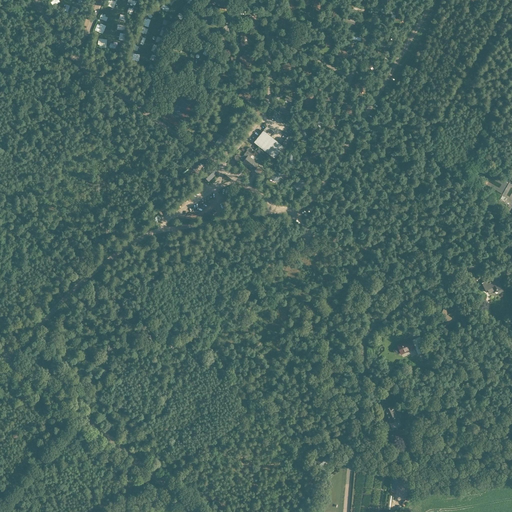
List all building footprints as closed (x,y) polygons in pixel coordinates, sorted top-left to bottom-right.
[(107,0),(106,5),(114,8),(116,2),(111,0),(107,0)] [(269,7),(263,0),(258,0),(266,9),(269,7)] [(286,0),(290,11),(297,9),(296,5),(295,5),(293,0),(286,0)] [(321,0),(314,0),(312,9),(319,11),(321,8),(320,7),(322,0),(321,0)] [(332,5),(329,15),(336,17),(339,7),(332,5)] [(146,11),(144,17),(150,20),(151,18),(153,18),(155,14),(146,11)] [(283,13),(275,16),(279,27),(287,24),(283,13)] [(251,16),(250,16),(245,20),(253,29),(258,24),(251,16)] [(104,33),(105,25),(96,23),(95,31),(104,33)] [(146,35),(148,29),(140,26),(138,31),(146,35)] [(325,42),(326,46),(333,46),(333,34),(325,35),(326,42),(325,42)] [(143,45),(146,38),(136,35),(134,42),(143,45)] [(361,44),(362,37),(352,36),(352,44),(361,44)] [(100,45),(100,47),(107,48),(107,39),(99,38),(98,44),(100,45)] [(243,53),(239,59),(248,66),(253,60),(250,57),(249,58),(243,53)] [(373,66),(369,58),(363,61),(367,69),(373,66)] [(281,66),(285,72),(296,67),(293,60),(281,66)] [(304,76),(310,74),(311,73),(309,63),(301,65),(304,76)] [(244,74),(241,81),(252,86),(255,79),(244,74)] [(365,89),(360,80),(354,84),(359,93),(365,89)] [(284,99),(289,90),(291,88),(288,86),(286,89),(277,104),(284,108),(287,101),(284,99)] [(252,94),(242,89),(238,96),(248,101),(252,94)] [(346,105),(345,114),(353,115),(354,106),(346,105)] [(223,128),(230,122),(232,120),(230,118),(228,119),(221,125),(223,128)] [(218,138),(221,135),(212,128),(210,131),(218,138)] [(282,149),(261,133),(253,142),(274,159),(282,149)] [(254,171),(257,167),(259,164),(250,157),(255,151),(254,150),(250,147),(244,154),(243,156),(241,156),(240,156),(238,154),(236,154),(234,156),(235,159),(237,161),(239,160),(241,158),(244,157),(245,155),(247,157),(242,162),(243,162),(246,164),(245,166),(246,166),(246,165),(254,171)] [(269,155),(259,148),(257,151),(266,159),(269,155)] [(203,176),(208,181),(216,172),(211,167),(203,176)] [(277,183),(283,175),(277,170),(271,179),(277,183)] [(498,281),(500,280),(499,276),(495,279),(495,280),(490,282),(489,282),(488,280),(482,283),(486,291),(488,290),(489,293),(494,290),(495,291),(497,290),(499,293),(503,290),(498,281)] [(462,318),(459,312),(455,306),(452,307),(453,309),(448,312),(445,308),(437,313),(443,323),(451,318),(450,317),(456,314),(457,315),(455,316),(457,321),(456,321),(461,329),(467,325),(463,317),(462,318)] [(394,348),(393,351),(394,353),(396,353),(399,353),(400,350),(401,354),(415,348),(415,347),(416,347),(418,351),(421,350),(422,352),(426,351),(427,351),(426,351),(420,337),(419,337),(412,341),(411,338),(397,345),(399,348),(396,347),(394,348)] [(391,423),(398,420),(392,406),(385,409),(391,423)] [(322,456),(316,462),(320,466),(328,459),(326,457),(324,454),(322,456)]
